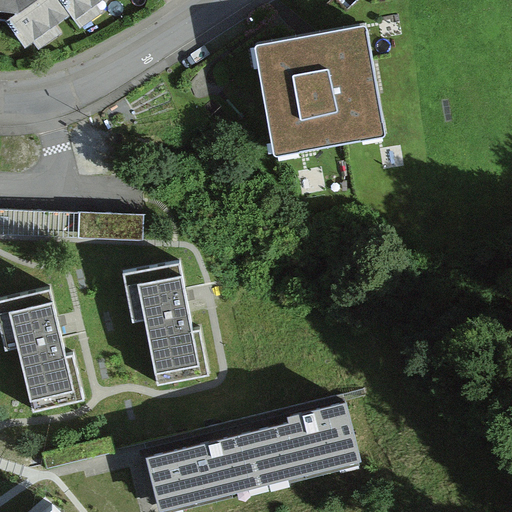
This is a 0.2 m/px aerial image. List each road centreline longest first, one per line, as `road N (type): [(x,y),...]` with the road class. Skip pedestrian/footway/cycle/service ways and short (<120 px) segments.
road 1 (residential): [(39,97),(130,63),(228,0)]
road 2 (residential): [(0,184),(52,176),(39,97)]
